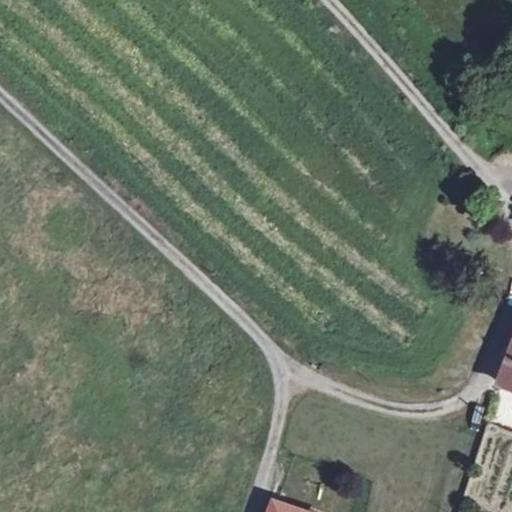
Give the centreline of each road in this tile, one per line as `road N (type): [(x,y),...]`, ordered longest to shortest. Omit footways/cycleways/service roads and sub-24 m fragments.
road 1 (track): [(486,383),(438,412),(376,406),(284,364),(0,95)]
road 2 (track): [(326,0),(478,170),(511,179)]
